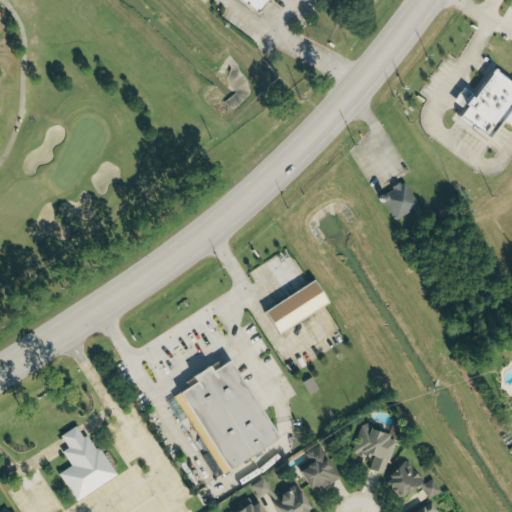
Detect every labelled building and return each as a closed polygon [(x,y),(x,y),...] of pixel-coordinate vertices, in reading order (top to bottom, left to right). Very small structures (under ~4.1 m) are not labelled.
[(471,99),(460,91),(454,100),(464,107),(457,118),(490,140),(511,107),(511,83),(491,70),(471,99)] [(380,194),(393,220),(418,208),(405,182),(380,194)] [(262,312),(277,335),(326,304),(312,281),(262,312)] [(279,440),(228,473),(176,393),(191,383),(187,377),(203,367),(206,372),(226,359),(279,440)] [(75,502),(115,478),(89,434),(82,438),(75,427),(60,436),(67,449),(62,452),(70,467),(58,474),(75,502)] [(394,438),(360,427),(352,454),(372,460),(369,470),(383,474),(394,438)] [(338,480),(320,445),(304,453),(310,465),(299,471),(308,490),(318,485),(320,489),(338,480)] [(422,480),(405,462),(383,482),(400,501),(422,480)] [(420,487),(429,500),(441,491),(432,478),(420,487)] [(271,491),(264,479),(252,486),(258,498),(271,491)] [(271,501),(278,511),(307,511),(311,510),(296,486),(271,501)] [(263,511),(257,500),(237,511),(263,511)] [(436,511),(432,503),(415,511),(436,511)]
